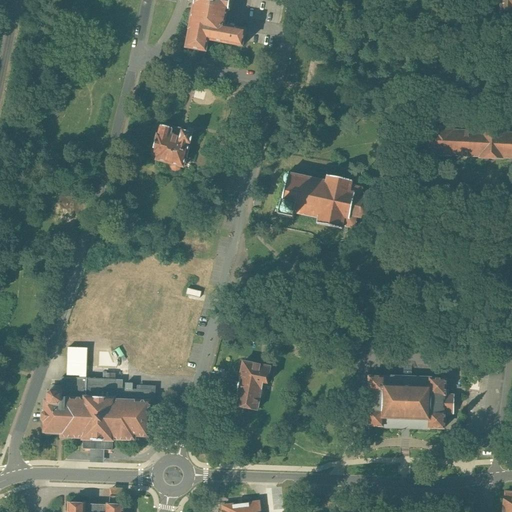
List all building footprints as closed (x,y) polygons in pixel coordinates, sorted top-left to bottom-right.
[(189,0),(194,5),(186,46),(206,50),(208,42),(241,48),(242,40),(244,31),(225,26),(227,11),(234,5),(231,0),(189,0)] [(511,0),(499,0),(498,18),(511,19),(511,0)] [(171,126),(171,130),(160,127),(158,134),(156,134),(155,136),(154,137),(154,139),(155,140),(156,141),(153,150),(159,151),(157,160),(171,164),(169,170),(179,173),(180,167),(183,168),(191,135),(182,133),(183,129),(181,129),(171,126)] [(484,134),(452,133),(452,129),(439,129),(439,127),(431,127),(431,132),(427,131),(426,154),(437,155),(437,158),(450,159),(450,156),(477,157),(477,160),(500,161),(500,158),(511,158),(511,135),(496,135),(496,130),(484,130),(484,134)] [(350,183),(324,178),(323,183),(288,176),(288,174),(286,174),(286,176),(282,175),(281,183),(283,186),(280,204),(278,203),(275,218),(291,221),(292,216),(315,221),(314,226),(339,231),(340,227),(353,229),(356,219),(362,214),(364,207),(360,198),(361,190),(360,189),(349,186),(350,183)] [(88,348),(68,348),(67,376),(81,376),(81,378),(86,378),(88,348)] [(269,369),(246,364),(245,371),(239,370),(235,386),(259,391),(260,384),(266,385),(269,369)] [(81,378),(61,377),(61,390),(62,390),(62,398),(92,397),(92,393),(106,393),(106,399),(115,399),(115,403),(147,403),(150,403),(151,391),(116,389),(116,380),(86,378),(81,378)] [(430,378),(381,378),(381,379),(367,379),(366,395),(368,395),(367,412),(366,412),(366,427),(381,427),(381,429),(404,429),(427,429),(427,428),(444,428),(444,413),(452,413),(452,395),(444,395),(444,380),(430,380),(430,378)] [(259,391),(235,386),(233,396),(239,397),(237,408),(254,411),(255,401),(258,400),(261,397),(259,391)] [(106,399),(106,393),(92,393),(92,397),(62,398),(62,390),(61,390),(48,391),(48,400),(45,400),(45,410),(43,414),(41,414),(41,421),(44,424),(44,438),(52,438),(52,435),(61,435),(61,439),(80,439),(80,442),(89,442),(89,450),(105,450),(105,443),(136,444),(136,440),(147,440),(147,434),(151,434),(151,430),(147,430),(147,403),(115,403),(115,399),(106,399)] [(511,511),(511,493),(505,493),(502,511),(511,511)] [(105,511),(84,511),(85,503),(68,503),(68,511),(122,511),(123,505),(120,505),(121,497),(118,497),(118,494),(112,494),(112,497),(109,497),(109,505),(106,505),(105,511)]
